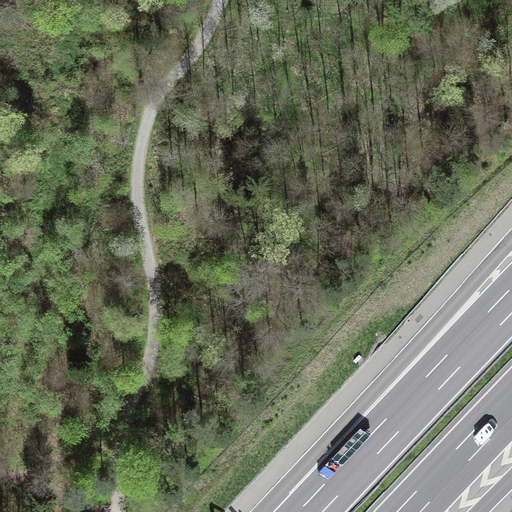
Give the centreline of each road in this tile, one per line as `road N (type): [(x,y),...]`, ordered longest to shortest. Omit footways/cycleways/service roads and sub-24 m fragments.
road 1 (track): [(116,511),(119,434),(144,376),(156,313),(137,191),(144,129),(219,0)]
road 2 (motorway): [(511,240),(462,295),(310,511)]
road 3 (motorway): [(511,300),(311,511)]
road 4 (motorway): [(409,511),(511,403)]
